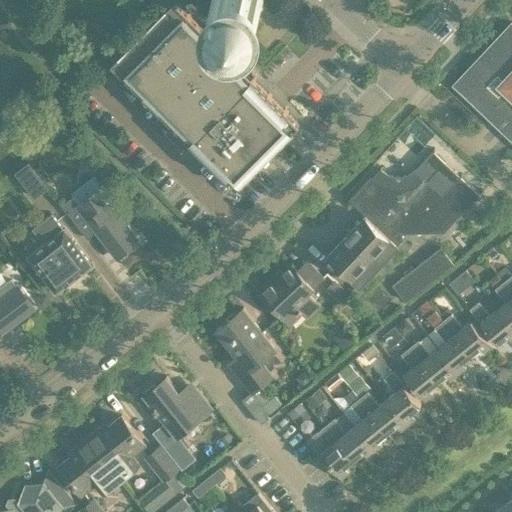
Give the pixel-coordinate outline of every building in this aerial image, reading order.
[(172,0),(111,61),(112,62),(236,186),(299,123),(176,0),(172,0)] [(216,0),(217,4),(231,17),(250,17),(262,4),(262,0),(216,0)] [(459,78),(459,79),(460,80),(461,87),(460,88),(459,88),(459,89),(459,90),(467,97),(511,139),(511,22),(466,70),(459,77),(459,78)] [(409,171),(406,172),(401,172),(394,172),(389,171),(383,165),(351,199),(366,214),(328,254),(353,278),(361,285),(401,241),(401,232),(423,231),(444,231),(461,212),(479,193),(460,175),(432,149),(415,167),(414,169),(411,170),(409,171)] [(15,172),(34,197),(48,187),(42,178),(34,168),(28,161),(15,172)] [(39,163),(34,168),(42,178),(47,174),(39,163)] [(121,206),(96,173),(72,191),(74,194),(61,204),(87,239),(97,232),(116,257),(138,240),(116,210),(121,206)] [(138,197),(132,202),(140,213),(147,208),(143,203),(138,197)] [(29,252),(45,273),(57,289),(93,262),(64,224),(62,226),(52,212),(32,227),(43,241),(29,252)] [(441,247),(407,274),(414,284),(449,257),(441,247)] [(293,264),(262,293),(284,317),(296,306),(299,309),(297,310),(299,314),(301,312),(307,318),(321,305),(310,293),(315,288),(298,269),(293,264)] [(505,267),(497,274),(503,282),(511,275),(505,267)] [(465,270),(449,283),(458,294),(474,281),(465,270)] [(414,284),(407,274),(394,284),(401,294),(414,284)] [(497,274),(488,281),(495,288),(503,282),(497,274)] [(511,275),(503,282),(511,292),(511,275)] [(0,328),(1,329),(2,331),(4,329),(35,306),(19,285),(16,287),(11,279),(0,286),(0,328)] [(326,288),(339,301),(348,292),(335,279),(326,288)] [(511,292),(503,282),(495,288),(505,302),(497,309),(511,326),(511,292)] [(427,300),(419,307),(427,317),(435,310),(427,300)] [(478,302),(469,308),(497,343),(507,335),(511,340),(511,339),(511,326),(497,309),(488,315),(478,302)] [(448,307),(440,314),(443,319),(452,312),(448,307)] [(244,308),(216,330),(245,366),(238,372),(253,392),(273,376),(260,360),(276,348),(244,308)] [(443,319),(471,353),(481,346),(485,351),(492,345),(470,318),(462,325),(452,312),(443,319)] [(406,317),(395,326),(403,335),(414,326),(406,317)] [(445,339),(437,346),(458,372),(466,366),(462,361),(471,353),(443,319),(435,326),(445,339)] [(394,327),(383,336),(390,345),(401,336),(394,327)] [(345,329),(334,338),(343,349),(353,340),(345,329)] [(418,340),(410,346),(438,381),(447,374),(451,378),(458,372),(437,346),(428,353),(418,340)] [(377,352),(371,345),(362,353),(368,360),(377,352)] [(429,389),(438,381),(410,346),(402,353),(413,366),(403,373),(425,400),(433,394),(429,389)] [(359,396),(368,389),(369,388),(359,375),(349,363),(339,371),(349,384),(359,396)] [(396,390),(388,397),(407,422),(414,417),(411,412),(420,404),(392,369),(384,376),(396,390)] [(305,371),(296,378),(303,387),(312,380),(305,371)] [(343,379),(337,372),(325,382),(331,389),(343,379)] [(145,392),(144,393),(154,406),(152,407),(156,412),(157,411),(165,422),(153,431),(182,468),(197,457),(179,435),(176,431),(197,415),(200,418),(212,407),(196,388),(184,398),(179,391),(166,375),(164,377),(167,380),(148,395),(145,392)] [(325,397),(318,388),(305,399),(312,407),(325,397)] [(368,389),(359,396),(387,431),(396,423),(400,428),(407,422),(388,397),(380,404),(368,389)] [(248,405),(261,422),(269,416),(268,414),(282,403),(275,394),(264,403),(259,397),(248,405)] [(362,417),(354,424),(374,450),(382,444),(377,438),(387,431),(359,396),(351,403),(362,417)] [(305,409),(300,403),(299,403),(287,413),(292,419),(305,409)] [(89,437),(122,479),(139,464),(131,454),(144,443),(122,415),(101,432),(98,429),(89,437)] [(334,416),(325,424),(353,459),(363,451),(367,456),(374,450),(354,424),(346,430),(334,416)] [(353,459),(325,424),(317,430),(307,437),(319,452),(320,451),(341,477),(348,470),(345,466),(353,459)] [(221,437),(226,443),(231,439),(227,433),(221,437)] [(104,493),(122,479),(89,437),(78,445),(81,448),(60,465),(83,494),(96,483),(104,493)] [(166,478),(178,468),(160,446),(148,456),(166,478)] [(221,466),(205,479),(211,486),(226,474),(221,466)] [(0,509),(0,511),(60,511),(64,504),(78,503),(49,468),(44,481),(25,485),(18,502),(12,502),(10,507),(0,509)] [(205,479),(193,489),(198,496),(211,486),(205,479)] [(148,511),(150,511),(174,493),(164,480),(139,500),(148,511)] [(271,511),(256,493),(240,506),(244,511),(271,511)] [(107,511),(95,496),(79,508),(81,511),(107,511)] [(183,496),(168,508),(171,511),(178,511),(189,503),(183,496)] [(511,511),(511,507),(507,501),(493,511),(511,511)]
